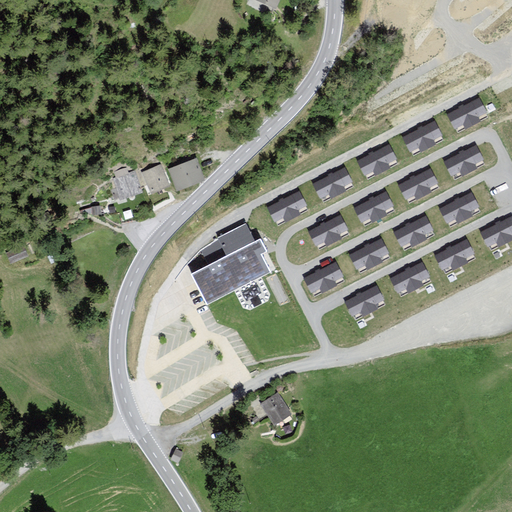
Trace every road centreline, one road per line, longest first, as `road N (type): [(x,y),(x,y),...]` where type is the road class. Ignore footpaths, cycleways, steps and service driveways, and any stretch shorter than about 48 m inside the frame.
road 1 (tertiary): [(331,0),(325,51),(298,97),(185,209),(130,277),(117,317),(115,369),(132,422)]
road 2 (unclassified): [(149,447),(227,393),(294,366),(422,335),(511,268)]
road 3 (unclassified): [(0,486),(21,465),(132,422)]
